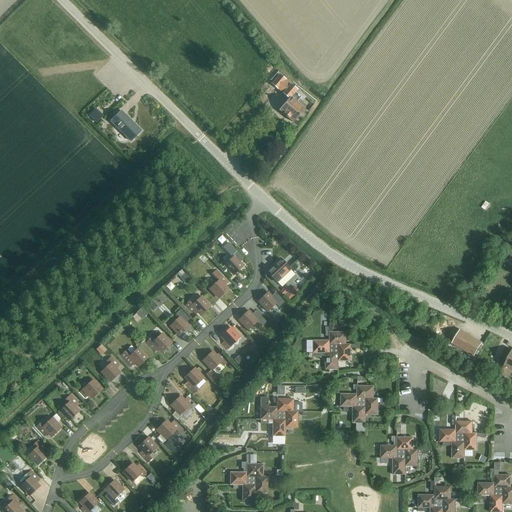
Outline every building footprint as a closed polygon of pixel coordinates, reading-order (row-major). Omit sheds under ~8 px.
[(294,92),(297,90),(289,83),(282,92),(289,98),(279,110),(294,122),(305,109),(296,102),(300,97),(294,92)] [(88,115),(96,123),(103,116),(96,108),(88,115)] [(111,122),(131,142),(141,132),(121,112),(111,122)] [(482,201),(487,204),(491,198),(486,194),(482,201)] [(230,244),(224,249),(229,255),(233,258),(225,266),(228,269),(233,275),(243,266),(239,263),(243,259),(238,253),(235,250),(230,244)] [(266,272),(276,282),(290,269),(280,259),(266,272)] [(218,281),(210,289),(218,298),(228,290),(224,286),(228,283),(216,269),(211,274),(218,281)] [(184,274),(180,278),(185,284),(189,280),(184,274)] [(172,276),(167,279),(170,285),(176,281),(172,276)] [(263,281),(256,291),(260,295),(268,284),(263,281)] [(280,292),(283,296),(284,295),(289,290),(286,286),(280,292)] [(289,290),(284,295),(289,301),(299,292),(293,286),(289,290)] [(258,302),(267,311),(275,304),(279,307),(284,303),(275,293),(271,297),(268,293),(258,302)] [(185,306),(193,315),(197,312),(201,315),(210,307),(201,297),(193,305),(190,301),(185,306)] [(150,302),(146,306),(152,312),(156,308),(150,302)] [(141,309),(136,314),(142,320),(147,315),(141,309)] [(179,318),(171,326),(179,335),(188,327),(185,323),(189,320),(184,314),(180,310),(175,315),(179,318)] [(260,327),(265,322),(261,317),(255,311),(251,315),(248,312),(239,320),(248,329),(255,323),(260,327)] [(273,317),(269,322),(274,327),(278,323),(273,317)] [(329,336),(329,341),(330,341),(330,349),(334,349),(334,345),(346,345),(346,332),(333,332),(333,328),(334,323),(330,323),(330,328),(329,331),(326,331),(326,336),(329,336)] [(220,344),(226,350),(239,338),(234,333),(230,329),(221,337),(224,341),(220,344)] [(237,329),(234,333),(239,338),(242,335),(237,329)] [(460,330),(452,344),(474,357),(482,343),(460,330)] [(145,343),(154,352),(158,349),(161,352),(170,344),(162,334),(154,342),(150,338),(145,343)] [(110,336),(104,342),(108,346),(114,340),(110,336)] [(125,343),(131,351),(140,344),(134,336),(125,343)] [(324,357),(326,357),(326,353),(334,353),(334,349),(330,349),(330,341),(329,341),(313,341),(313,353),(313,358),(324,358),(324,357)] [(334,345),(334,349),(338,349),(338,361),(350,361),(350,348),(355,348),(355,349),(360,349),(360,345),(355,345),(350,345),(346,345),(334,345)] [(101,346),(96,351),(101,356),(106,351),(101,346)] [(147,358),(138,349),(130,357),(124,351),(120,356),(131,367),(134,363),(138,367),(147,358)] [(326,353),(326,357),(326,370),(338,370),(338,361),(338,349),(334,349),(334,353),(326,353)] [(203,361),(212,370),(220,363),(223,366),(228,361),(219,352),(216,356),(212,352),(203,361)] [(289,359),(295,364),(299,359),(293,354),(289,359)] [(101,372),(110,382),(119,373),(116,370),(120,366),(111,357),(106,361),(109,365),(101,372)] [(187,368),(194,362),(191,359),(184,364),(187,368)] [(184,385),(190,391),(193,394),(198,389),(195,386),(203,378),(194,369),(185,378),(188,381),(184,385)] [(262,376),(261,382),(271,385),(273,379),(262,376)] [(80,393),(85,399),(89,395),(92,399),(101,390),(93,381),(80,393)] [(357,390),(357,395),(357,403),(361,403),(361,399),(373,399),(373,387),(357,387),(357,386),(353,386),(353,390),(357,390)] [(65,400),(69,403),(61,411),(66,416),(69,420),(78,411),(75,408),(79,404),(70,395),(65,400)] [(348,408),(353,408),(353,407),(361,408),(361,403),(357,403),(357,395),(341,395),(340,408),(343,408),(343,411),(348,411),(348,408)] [(171,406),(180,415),(188,407),(191,411),(196,406),(187,397),(184,401),(180,397),(171,406)] [(276,403),(276,408),(276,416),(281,416),(281,412),(292,412),(292,400),(276,400),(276,399),(272,399),(272,403),(276,403)] [(361,399),(361,403),(365,403),(365,415),(377,416),(377,399),(373,399),(361,399)] [(267,401),(260,401),(260,408),(260,421),(260,424),(263,424),(268,424),(268,421),(272,421),(281,421),(281,416),(276,416),(276,408),(267,408),(267,401)] [(353,408),(353,424),(365,424),(365,403),(361,403),(361,408),(353,407),(353,408)] [(201,415),(200,415),(205,420),(209,416),(198,405),(195,408),(201,415)] [(61,411),(57,414),(59,417),(62,420),(66,416),(61,411)] [(281,412),(281,416),(285,416),(285,429),(297,429),(297,412),(292,412),(281,412)] [(57,423),(61,420),(56,415),(53,418),(57,423)] [(272,421),(272,437),(285,437),(285,429),(285,416),(281,416),(281,421),(272,421)] [(36,428),(39,431),(44,437),(48,433),(51,437),(61,428),(52,419),(44,427),(40,423),(36,428)] [(157,430),(166,439),(173,432),(177,435),(182,431),(173,421),(169,425),(166,421),(157,430)] [(456,425),(456,430),(456,438),(460,438),(460,434),(472,434),(472,422),(456,422),(456,421),(452,421),(452,425),(456,425)] [(456,430),(440,430),(440,443),(442,443),(452,443),(452,442),(460,442),(460,438),(456,438),(456,430)] [(460,434),(460,438),(464,438),(464,450),(465,450),(476,451),(477,434),(472,434),(460,434)] [(394,443),(394,446),(397,446),(397,454),(401,454),(401,450),(413,450),(413,438),(397,438),(397,437),(392,437),(392,441),(394,443)] [(138,454),(147,463),(152,459),(149,455),(157,447),(148,438),(139,447),(142,450),(138,454)] [(452,443),(442,443),(442,446),(447,446),(452,445),(452,459),(464,459),(465,451),(464,450),(464,438),(460,438),(460,442),(452,442),(452,443)] [(37,448),(29,456),(37,465),(47,456),(43,453),(47,449),(39,440),(34,445),(37,448)] [(81,451),(93,446),(90,440),(78,444),(81,451)] [(176,446),(171,450),(177,457),(182,452),(176,446)] [(388,459),(393,459),(401,459),(401,454),(397,454),(397,446),(394,446),(380,446),(380,458),(380,459),(380,462),(380,464),(388,464),(388,459)] [(401,450),(401,454),(405,454),(405,467),(417,467),(417,453),(422,454),(431,454),(431,450),(413,450),(401,450)] [(393,459),(393,475),(405,475),(405,467),(405,454),(401,454),(401,459),(393,459)] [(246,469),(246,473),(246,481),(250,481),(250,477),(262,477),(262,465),(249,465),(249,462),(250,460),(250,455),(246,455),(246,463),(246,469)] [(123,473),(132,482),(139,475),(143,478),(148,473),(145,470),(139,464),(135,468),(132,464),(123,473)] [(21,486),(30,495),(39,487),(36,483),(39,479),(31,470),(26,475),(29,479),(21,486)] [(152,473),(147,478),(149,480),(151,481),(156,477),(152,473)] [(237,486),(242,486),(242,485),(250,485),(250,481),(246,481),(246,473),(230,473),(230,486),(232,486),(232,489),(237,489),(237,486)] [(494,479),(494,484),(494,492),(498,492),(498,488),(510,488),(511,476),(494,475),(494,474),(491,474),(490,479),(494,479)] [(250,477),(250,481),(254,481),(254,494),(267,494),(267,481),(272,481),(272,482),(276,482),(276,477),(262,477),(250,477)] [(3,486),(8,492),(14,487),(8,481),(3,486)] [(108,493),(104,497),(113,506),(118,501),(115,498),(122,491),(123,490),(114,481),(105,490),(108,493)] [(242,485),(242,486),(242,502),(254,502),(254,494),(254,481),(250,481),(250,485),(242,485)] [(486,496),(490,496),(498,496),(498,492),(494,492),(494,484),(478,483),(478,496),(481,496),(481,500),(486,500),(486,496)] [(434,491),(434,496),(435,496),(434,504),(439,504),(439,500),(450,500),(450,499),(451,487),(434,487),(434,486),(430,486),(431,491),(434,491)] [(498,488),(498,492),(502,492),(502,504),(511,504),(511,487),(510,488),(498,488)] [(490,496),(489,511),(502,511),(502,504),(502,492),(498,492),(498,496),(490,496)] [(79,509),(81,511),(91,511),(90,510),(98,503),(89,494),(80,502),(83,506),(79,509)] [(17,508),(21,504),(13,495),(8,500),(11,503),(3,511),(4,511),(20,511),(21,511),(17,508)] [(426,508),(430,508),(439,508),(439,504),(434,504),(435,496),(434,496),(418,495),(418,508),(418,511),(426,511),(426,508)] [(41,506),(45,503),(38,496),(35,500),(41,506)] [(439,500),(439,504),(443,504),(442,511),(455,511),(455,499),(450,499),(450,500),(439,500)]
